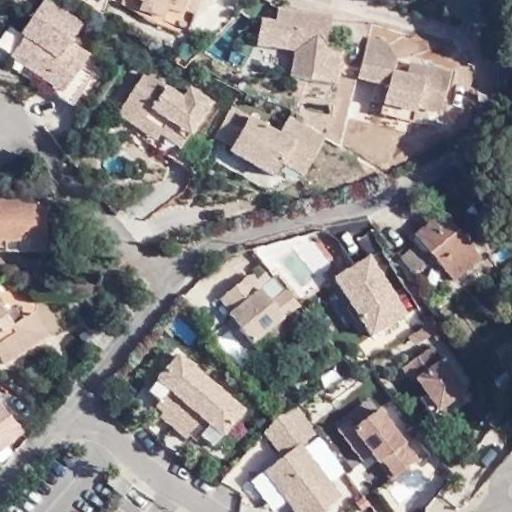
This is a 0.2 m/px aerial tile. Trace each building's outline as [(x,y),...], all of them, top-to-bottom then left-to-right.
[(76,8),(65,0),(27,0),(16,16),(19,18),(5,38),(42,64),(39,69),(66,89),(88,59),(75,50),(84,38),(64,25),(76,8)] [(184,11),(187,0),(151,0),(152,0),(184,11)] [(322,31),(326,0),(323,0),(270,0),(269,6),(255,4),(251,29),(289,35),(285,61),(329,68),(335,33),(322,31)] [(388,55),(391,44),(381,27),(363,22),(353,61),(372,66),(367,85),(378,87),(375,98),(408,106),(412,91),(435,97),(445,57),(417,50),(414,62),(388,55)] [(417,50),(406,47),(403,59),(414,62),(417,50)] [(142,60),(120,91),(159,117),(162,112),(182,126),(176,135),(168,146),(189,160),(210,122),(192,110),(207,89),(185,75),(178,85),(142,60)] [(159,117),(120,91),(114,101),(152,127),(156,121),(176,135),(182,126),(162,112),(159,117)] [(273,121),(227,93),(210,122),(227,133),(224,137),(269,164),(277,149),(298,161),(321,123),(285,101),(273,121)] [(469,230),(434,183),(406,203),(441,250),(469,230)] [(0,223),(38,225),(39,188),(0,186),(0,223)] [(38,225),(0,223),(0,234),(37,235),(38,225)] [(249,274),(238,260),(209,283),(220,297),(217,299),(239,327),(287,289),(275,274),(260,287),(249,274)] [(26,264),(1,262),(2,267),(7,274),(26,275),(26,264)] [(0,290),(0,299),(19,327),(39,313),(25,292),(13,300),(5,287),(0,290)] [(0,340),(19,327),(0,299),(0,340)] [(230,395),(166,340),(136,375),(154,391),(148,398),(175,420),(180,413),(200,430),(230,395)] [(442,354),(433,342),(401,363),(411,378),(415,376),(424,389),(417,394),(431,413),(450,399),(470,385),(445,351),(442,354)] [(265,404),(254,419),(274,443),(256,457),(298,509),(333,481),(293,429),(309,417),(289,391),(265,404)] [(0,430),(17,417),(0,393),(0,430)] [(419,454),(378,402),(349,422),(391,475),(419,454)]
